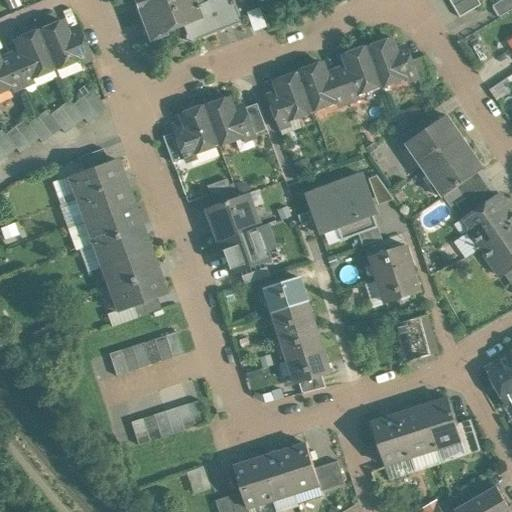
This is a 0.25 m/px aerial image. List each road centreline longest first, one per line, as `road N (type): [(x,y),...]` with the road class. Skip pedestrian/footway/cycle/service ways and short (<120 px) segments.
road 1 (residential): [(132,101),(250,427),(280,435),(342,417)]
road 2 (residential): [(371,0),(335,26),(132,101)]
road 3 (residential): [(511,145),(419,0)]
road 4 (residential): [(361,411),(320,273)]
road 5 (residential): [(457,374),(409,242)]
